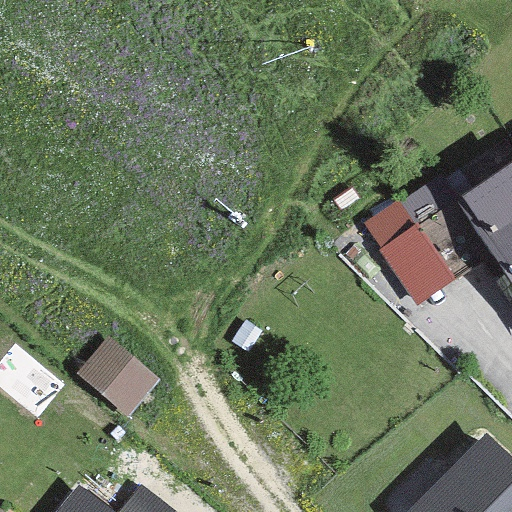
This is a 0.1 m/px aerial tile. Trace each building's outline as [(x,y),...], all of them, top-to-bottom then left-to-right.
[(511,63),(497,75),(511,96),(511,63)] [(511,177),(463,213),(438,183),(402,212),(456,281),(490,257),(511,287),(511,177)] [(108,341),(78,377),(125,413),(160,381),(108,341)] [(511,511),(511,438),(501,427),(414,511),(511,511)] [(81,453),(35,511),(207,511),(210,509),(148,461),(127,489),(81,453)]
